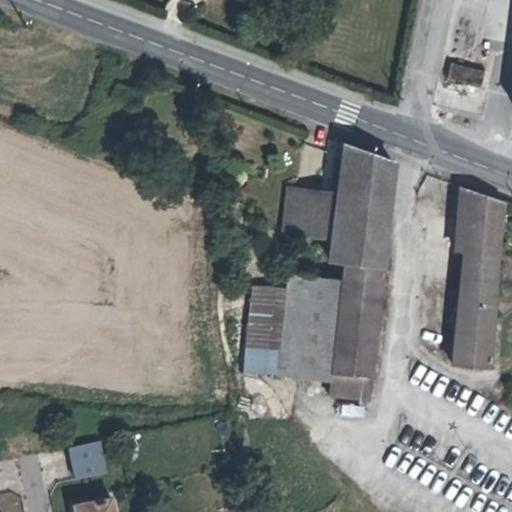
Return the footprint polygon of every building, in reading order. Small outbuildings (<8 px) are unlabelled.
[(479,87),(483,73),(450,65),(447,78),(479,87)] [(126,101),(130,91),(113,84),(109,94),(126,101)] [(343,144),(338,184),(388,190),(392,162),(367,153),(343,144)] [(239,169),(212,159),(202,181),(230,192),(239,169)] [(456,206),(453,246),(463,248),(452,364),(485,367),(500,202),(418,172),(411,188),(456,206)] [(338,184),(336,195),(333,219),(384,226),(388,190),(338,184)] [(342,262),(340,279),(329,379),(328,393),(364,397),(377,288),(393,289),(395,273),(379,270),(384,226),(333,219),(336,195),(293,189),(287,187),(281,231),(330,238),(328,260),(342,262)] [(245,370),(329,379),(340,279),(285,273),(283,288),(253,286),(245,370)] [(74,480),(103,474),(96,442),(68,448),(74,480)] [(238,475),(245,474),(241,455),(234,456),(238,475)] [(74,511),(112,511),(110,497),(73,505),(74,511)]
